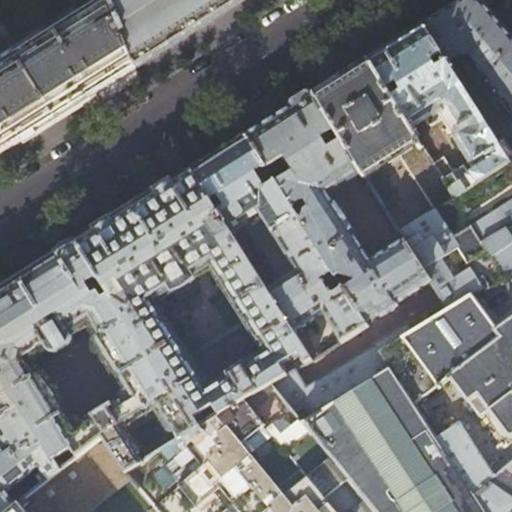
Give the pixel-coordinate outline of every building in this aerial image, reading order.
[(97,93),(136,68),(109,0),(74,0),(81,17),(0,67),(0,154),(26,138),(97,93)] [(109,0),(136,68),(200,28),(244,0),(109,0)] [(464,0),(448,11),(423,26),(511,160),(511,40),(480,2),(468,0),(464,0)] [(397,43),(368,61),(410,129),(424,120),(428,125),(431,127),(442,120),(471,167),(478,163),(482,168),(466,178),(472,188),(511,162),(511,160),(423,26),(397,43)] [(340,78),(313,95),(362,174),(384,210),(395,203),(375,170),(397,156),(433,213),(436,211),(453,200),(431,163),(410,129),(368,61),(340,78)] [(281,116),(246,137),(266,169),(276,184),(333,277),(343,292),(363,324),(378,314),(380,315),(397,305),(396,303),(430,282),(403,242),(371,261),(355,234),(356,234),(338,203),(337,204),(331,193),(362,174),(313,95),(281,116)] [(257,175),(266,169),(246,137),(217,156),(191,172),(211,204),(219,199),(226,210),(218,215),(221,219),(229,232),(231,236),(261,217),(297,274),(267,293),(292,333),(322,315),(336,336),(311,351),(316,358),(365,327),(363,324),(343,292),(334,297),(329,297),(323,287),(319,285),(333,277),(276,184),(266,189),(257,175)] [(441,157),(431,163),(453,200),(472,188),(466,178),(461,170),(458,171),(457,170),(449,169),(441,157)] [(77,244),(106,290),(118,282),(126,295),(114,302),(193,431),(251,396),(252,397),(269,387),(293,372),(310,361),(292,333),(267,293),(231,236),(229,232),(217,239),(209,226),(221,219),(218,215),(211,204),(191,172),(136,206),(77,244)] [(511,204),(455,241),(436,211),(433,213),(399,235),(403,242),(430,282),(451,311),(472,297),(505,277),(483,244),(500,232),(511,224),(511,204)] [(511,274),(511,248),(500,232),(483,244),(505,277),(506,278),(511,274)] [(141,462),(193,431),(114,302),(106,290),(77,244),(48,262),(0,291),(0,374),(61,472),(102,438),(126,473),(141,463),(141,462)] [(511,320),(497,332),(472,297),(451,311),(415,334),(382,355),(392,370),(415,405),(451,380),(481,420),(487,416),(502,436),(507,433),(511,439),(511,438),(511,320)] [(382,355),(415,334),(409,325),(375,345),(377,348),(307,388),(293,372),(269,387),(301,424),(392,370),(382,355)] [(437,439),(415,405),(392,370),(301,424),(373,511),(485,511),(474,495),(437,439)] [(61,472),(0,374),(0,511),(10,511),(16,507),(7,496),(13,491),(22,503),(61,472)] [(141,462),(141,463),(126,473),(129,477),(159,511),(373,511),(301,424),(269,387),(252,397),(251,396),(193,431),(141,462)] [(462,424),(437,439),(474,495),(496,477),(462,424)] [(84,511),(129,477),(126,473),(102,438),(61,472),(22,503),(16,507),(10,511),(84,511)] [(511,511),(511,463),(496,477),(474,495),(485,511),(511,511)]
